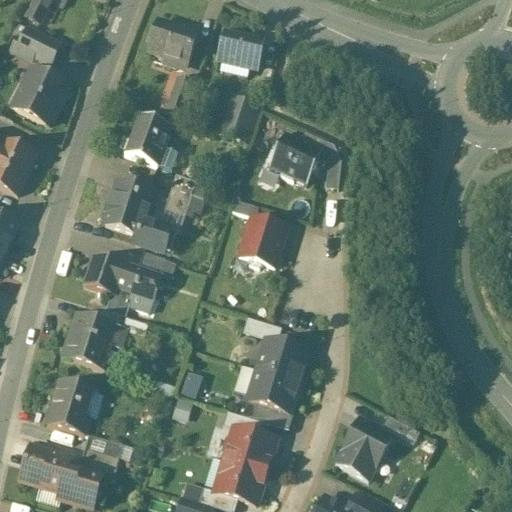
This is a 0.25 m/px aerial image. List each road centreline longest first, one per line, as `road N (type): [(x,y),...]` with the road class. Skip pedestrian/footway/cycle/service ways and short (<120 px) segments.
road 1 (residential): [(0,430),(27,313),(130,0)]
road 2 (secondary): [(511,409),(469,357),(440,284),(447,186),(472,133)]
road 3 (residential): [(288,511),(335,377),(331,278)]
road 4 (tertiary): [(268,0),(446,73)]
